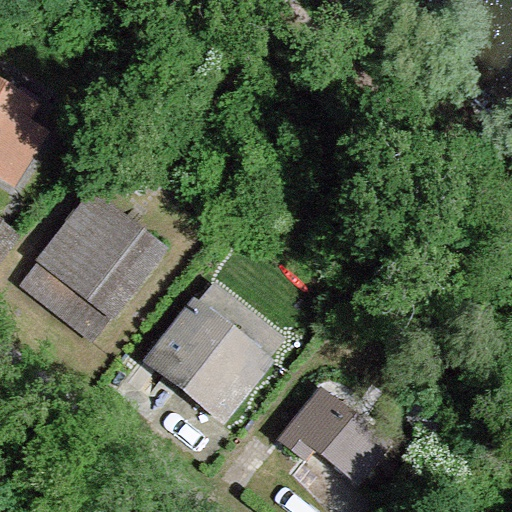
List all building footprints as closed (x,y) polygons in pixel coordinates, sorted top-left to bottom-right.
[(0,171),(29,126),(0,106),(0,171)] [(161,263),(85,207),(16,296),(86,352),(161,263)] [(0,210),(0,251),(20,226),(0,210)] [(272,380),(187,318),(138,381),(221,450),(272,380)] [(360,511),(395,469),(316,397),(270,454),(335,511),(360,511)]
